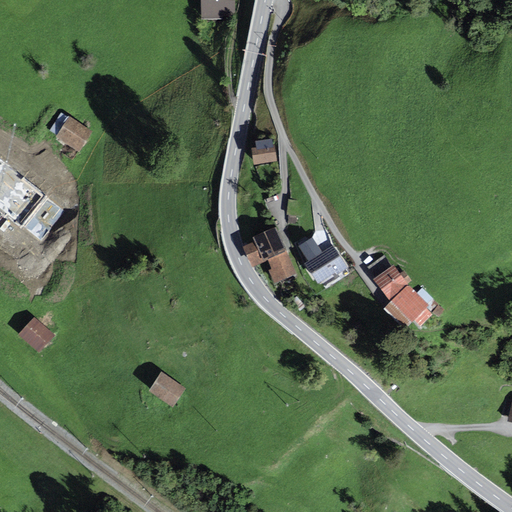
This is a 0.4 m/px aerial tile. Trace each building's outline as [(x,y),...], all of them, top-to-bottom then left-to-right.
[(239,0),(201,0),(202,21),(240,20),(239,0)] [(91,135),(66,118),(52,139),(77,156),(91,135)] [(275,142),(251,145),(253,165),(277,162),(275,142)] [(254,242),(243,247),(252,267),(267,260),(271,269),(268,270),(274,283),(297,273),(276,226),(252,237),(254,242)] [(332,245),(305,263),(318,283),(335,272),(337,275),(347,268),(332,245)] [(372,279),(390,302),(384,309),(405,328),(414,320),(421,326),(433,313),(438,317),(445,309),(421,288),(416,293),(407,284),(412,281),(404,270),(400,273),(394,265),(391,266),(384,255),(367,267),(374,278),(372,279)] [(55,335),(34,317),(18,335),(39,353),(55,335)] [(186,389),(162,372),(149,391),(173,407),(186,389)]
